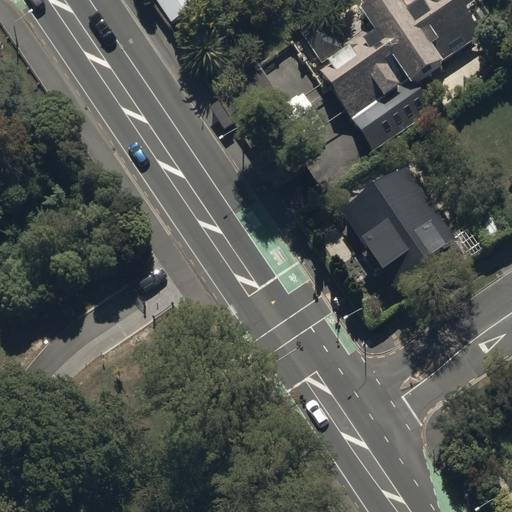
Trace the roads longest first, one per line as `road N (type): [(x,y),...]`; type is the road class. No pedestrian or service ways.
road 1 (secondary): [(66,0),(354,424)]
road 2 (residential): [(354,424),(511,312)]
